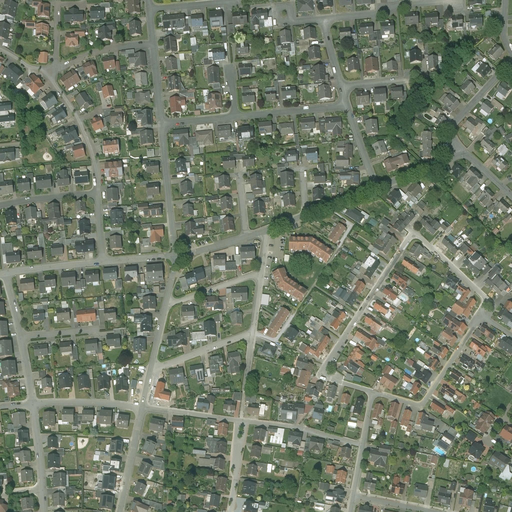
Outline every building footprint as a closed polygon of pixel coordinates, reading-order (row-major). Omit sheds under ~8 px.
[(304,0),(305,2),(298,3),(299,12),(312,11),(311,2),(310,0),(304,0)] [(317,0),(318,3),(323,3),(324,9),(332,8),(330,0),(317,0)] [(135,2),(128,3),(130,15),(140,14),(138,2),(135,2)] [(8,3),(5,3),(5,6),(3,7),(3,9),(15,12),(17,5),(13,4),(8,3)] [(41,6),(39,6),(39,7),(38,17),(48,18),(49,6),(41,6)] [(15,12),(3,9),(2,12),(3,13),(2,16),(5,17),(8,17),(14,19),(15,12)] [(101,9),(91,10),(91,20),(104,19),(104,10),(104,9),(101,9)] [(77,11),(70,11),(70,14),(65,14),(65,22),(77,22),(78,22),(77,14),(77,11)] [(266,12),(256,13),(257,21),(258,21),(264,21),(267,21),(267,19),(266,12)] [(221,13),(209,14),(210,28),(222,27),(221,13)] [(246,14),(232,15),(233,25),(234,26),(247,25),(246,14)] [(417,14),(412,15),(405,16),(406,26),(406,24),(410,24),(410,25),(418,25),(417,14)] [(437,15),(425,16),(426,28),(430,27),(430,28),(431,28),(431,26),(437,25),(437,22),(437,15)] [(183,16),(171,18),(172,29),(183,28),(185,27),(184,20),(183,16)] [(202,23),(201,16),(191,17),(192,27),(202,26),(202,23)] [(478,17),(469,18),(470,24),(470,27),(476,27),(476,28),(482,28),(481,16),(478,16),(478,17)] [(171,18),(163,18),(163,19),(162,20),(162,23),(163,23),(164,29),(172,29),(171,18)] [(462,18),(451,19),(452,23),(449,23),(447,25),(447,26),(447,27),(447,29),(447,30),(449,31),(451,31),(452,29),(462,28),(462,18)] [(267,19),(267,21),(264,21),(265,28),(272,27),(271,19),(267,19)] [(388,22),(380,23),(381,32),(381,37),(382,37),(394,36),(393,23),(388,23),(388,22)] [(134,24),(131,24),(131,25),(132,31),(130,31),(131,37),(141,36),(139,23),(134,24)] [(7,26),(0,24),(0,32),(8,34),(10,27),(7,26)] [(371,25),(361,27),(362,36),(372,35),(371,25)] [(47,27),(37,26),(37,27),(36,37),(36,38),(37,38),(47,38),(47,39),(47,38),(48,27),(47,27)] [(107,29),(99,30),(100,34),(99,34),(98,35),(99,37),(100,38),(101,42),(110,41),(110,37),(111,37),(110,34),(109,31),(109,29),(107,29)] [(314,30),(304,31),(305,41),(315,40),(314,30)] [(350,30),(339,31),(340,41),(350,40),(351,40),(350,36),(350,30)] [(8,34),(0,32),(0,39),(4,40),(7,41),(7,40),(8,34)] [(290,32),(279,33),(280,39),(277,39),(278,47),(281,47),(281,45),(285,44),(290,44),(291,44),(290,32)] [(491,34),(485,40),(488,43),(494,36),(491,34)] [(78,37),(77,36),(75,36),(66,36),(66,46),(70,46),(70,47),(74,47),(74,46),(78,46),(78,37)] [(171,40),(164,40),(165,54),(176,53),(175,41),(175,39),(171,40)] [(243,46),(236,46),(237,55),(245,55),(245,53),(248,53),(247,46),(247,45),(243,46)] [(503,53),(496,47),(489,56),(495,62),(503,53)] [(310,50),(308,50),(308,51),(309,61),(320,60),(319,49),(310,50)] [(224,50),(212,51),(213,60),(213,62),(225,61),(224,50)] [(361,51),(356,51),(356,58),(352,58),(352,61),(357,61),(362,60),(361,51)] [(418,53),(410,53),(411,64),(421,63),(420,53),(420,52),(418,53)] [(134,56),(129,56),(129,57),(130,63),(135,63),(136,68),(146,67),(144,55),(134,56)] [(113,58),(103,60),(105,70),(115,68),(113,58)] [(437,58),(428,58),(429,71),(438,70),(437,58)] [(172,60),(166,61),(167,68),(167,72),(177,71),(176,60),(172,60)] [(376,60),(366,61),(367,73),(378,72),(376,60)] [(352,61),(348,61),(349,73),(358,72),(357,61),(352,61)] [(93,63),(83,67),(85,72),(86,75),(96,71),(93,63)] [(396,63),(387,64),(388,73),(397,72),(396,64),(396,63)] [(249,65),(239,66),(240,76),(251,75),(250,66),(250,65),(249,65)] [(490,72),(483,65),(480,69),(476,66),(471,71),(475,75),(476,74),(483,80),(490,72)] [(8,71),(5,75),(15,84),(16,84),(19,80),(23,75),(19,72),(19,71),(17,69),(16,69),(12,66),(8,71)] [(323,68),(313,69),(315,82),(321,82),(325,81),(324,77),(323,68)] [(214,69),(207,70),(208,70),(209,85),(213,85),(219,84),(218,69),(214,69)] [(77,78),(73,72),(70,74),(70,73),(63,78),(64,78),(61,80),(67,90),(80,82),(77,78)] [(85,72),(80,74),(81,76),(84,82),(88,80),(86,75),(85,72)] [(141,75),(136,76),(137,87),(147,86),(145,75),(141,75)] [(29,80),(25,84),(28,87),(27,87),(28,87),(30,90),(39,81),(36,79),(34,77),(33,76),(33,77),(29,80)] [(22,82),(20,84),(23,87),(25,84),(29,80),(27,78),(22,82)] [(180,79),(168,80),(169,92),(179,92),(181,91),(179,91),(178,84),(180,84),(180,79)] [(19,80),(16,84),(15,84),(14,86),(16,88),(20,84),(22,82),(19,80)] [(39,81),(30,90),(32,92),(33,92),(35,94),(35,95),(40,90),(43,87),(41,85),(41,84),(39,81)] [(474,89),(467,82),(460,90),(467,97),(474,89)] [(507,87),(502,84),(497,92),(505,98),(510,91),(506,89),(507,87)] [(323,88),(318,88),(318,89),(319,89),(320,96),(319,96),(320,101),(330,100),(329,88),(329,87),(323,88)] [(102,90),(103,92),(105,99),(114,97),(111,88),(102,90)] [(251,91),(249,91),(249,88),(242,89),(243,95),(243,104),(254,103),(254,97),(254,94),(253,94),(253,90),(251,91)] [(294,89),(282,90),(283,100),(295,99),(294,89)] [(40,90),(35,95),(35,94),(33,96),(35,99),(37,98),(43,94),(40,90)] [(396,90),(391,91),(392,100),(392,99),(402,98),(401,94),(401,90),(396,91),(396,90)] [(385,91),(373,93),(375,104),(375,103),(380,102),(380,103),(386,102),(385,91)] [(43,94),(37,98),(41,104),(43,102),(42,101),(47,97),(44,93),(43,94)] [(143,93),(139,94),(139,95),(140,104),(140,107),(144,106),(144,105),(150,104),(149,93),(143,93)] [(273,93),(266,94),(266,102),(275,101),(275,96),(275,93),(273,93)] [(84,94),(75,100),(81,108),(84,106),(90,102),(84,94)] [(364,94),(356,94),(357,106),(365,105),(364,96),(364,94)] [(57,103),(51,95),(47,97),(42,101),(43,102),(48,109),(57,103)] [(449,97),(443,104),(445,106),(452,112),(452,113),(459,106),(449,97)] [(180,99),(170,100),(171,114),(181,113),(180,109),(180,105),(184,105),(184,106),(185,106),(184,99),(180,99)] [(486,101),(480,109),(488,116),(493,109),(490,106),(491,105),(486,101)] [(503,108),(494,101),(491,105),(490,106),(493,109),(495,107),(500,111),(503,108)] [(205,104),(206,110),(210,110),(221,109),(221,102),(220,102),(209,104),(205,104)] [(9,117),(9,112),(11,112),(11,104),(0,105),(0,123),(14,122),(14,116),(9,117)] [(452,112),(445,106),(442,110),(449,115),(452,112)] [(54,109),(48,113),(50,117),(52,116),(52,115),(57,113),(54,109)] [(57,113),(52,115),(52,116),(57,123),(58,124),(64,120),(63,120),(66,118),(61,110),(57,113)] [(142,113),(136,113),(136,115),(137,121),(142,121),(142,127),(152,126),(151,126),(150,117),(151,117),(150,112),(142,113)] [(115,114),(110,115),(111,125),(122,124),(121,113),(115,114)] [(440,117),(437,122),(435,125),(434,125),(440,129),(443,126),(446,121),(440,117)] [(99,119),(96,120),(93,121),(93,122),(91,123),(95,131),(103,128),(100,121),(99,119)] [(314,119),(301,121),(302,131),(315,130),(314,119)] [(470,119),(464,127),(472,133),(477,127),(477,126),(478,124),(475,122),(474,123),(470,119)] [(340,120),(325,121),(326,131),(333,131),(334,137),(341,136),(340,130),(341,130),(340,120)] [(369,123),(366,123),(366,124),(367,136),(377,135),(376,122),(369,123)] [(271,124),(259,125),(260,135),(265,134),(265,135),(266,135),(266,134),(272,134),(271,126),(271,124)] [(293,124),(279,126),(280,136),(294,135),(293,124)] [(230,127),(218,129),(219,139),(230,138),(231,138),(230,134),(230,127)] [(251,128),(240,129),(240,130),(238,130),(239,140),(241,140),(242,140),(252,139),(253,139),(252,128),(251,129),(251,128)] [(62,129),(55,132),(58,138),(62,136),(61,134),(64,133),(62,129)] [(64,133),(61,134),(62,136),(65,143),(70,141),(70,142),(78,139),(73,129),(64,133)] [(187,131),(173,133),(174,142),(181,141),(182,145),(188,145),(188,146),(187,139),(187,131)] [(484,136),(484,137),(488,140),(493,135),(489,131),(484,136)] [(211,132),(196,134),(196,138),(197,142),(197,147),(213,145),(211,132)] [(150,133),(141,134),(142,141),(144,141),(144,145),(152,145),(152,139),(151,139),(150,133)] [(495,148),(487,141),(484,144),(483,143),(479,147),(482,149),(482,148),(489,154),(495,148)] [(118,142),(102,144),(103,156),(119,154),(118,142)] [(382,143),(373,146),(377,157),(386,154),(382,143)] [(430,143),(422,143),(424,143),(423,151),(430,152),(430,148),(429,148),(430,143)] [(504,156),(509,150),(503,145),(498,151),(504,156)] [(74,149),(73,149),(75,159),(85,156),(82,147),(74,149)] [(350,147),(343,148),(337,148),(338,153),(343,153),(343,158),(343,159),(343,160),(348,160),(351,159),(351,147),(350,147)] [(5,152),(0,152),(0,158),(0,162),(4,161),(4,163),(10,163),(10,162),(15,161),(14,151),(13,151),(5,151),(5,152)] [(307,152),(306,152),(306,155),(307,161),(317,160),(316,151),(307,152)] [(430,152),(423,151),(424,151),(423,159),(430,160),(431,156),(430,156),(430,152)] [(296,153),(285,154),(286,164),(298,162),(297,156),(296,153)] [(404,158),(401,159),(403,164),(400,166),(400,167),(408,165),(406,157),(404,157),(404,158)] [(245,158),(242,159),(242,161),(243,168),(254,167),(253,158),(245,158)] [(343,158),(336,158),(337,168),(343,168),(347,168),(348,167),(348,160),(343,160),(343,159),(343,158)] [(234,159),(222,160),(223,170),(235,168),(234,162),(234,159)] [(392,160),(384,163),(384,164),(385,163),(387,169),(386,169),(388,174),(396,171),(395,167),(400,166),(403,164),(401,159),(397,160),(393,162),(392,160)] [(499,159),(497,161),(495,160),(491,164),(494,167),(495,166),(501,172),(507,166),(499,159)] [(184,162),(176,163),(177,175),(187,174),(186,174),(185,165),(186,165),(186,162),(184,162)] [(121,164),(105,166),(106,179),(122,177),(121,164)] [(148,165),(146,165),(146,166),(147,175),(159,173),(158,164),(151,165),(148,165)] [(463,171),(456,166),(452,172),(454,173),(452,177),(456,180),(458,177),(459,177),(463,171)] [(285,169),(277,169),(278,177),(281,177),(281,176),(286,175),(285,169)] [(320,175),(314,176),(314,185),(325,184),(324,175),(324,169),(320,169),(320,175)] [(87,173),(74,175),(75,186),(88,184),(87,173)] [(482,180),(474,173),(469,178),(470,179),(472,181),(468,186),(467,185),(472,190),(477,185),(482,180)] [(286,175),(281,176),(281,177),(282,189),(293,188),(292,175),(286,175)] [(356,175),(347,175),(347,182),(347,187),(358,186),(358,175),(356,175)] [(65,178),(57,178),(58,187),(69,186),(68,178),(68,177),(65,178)] [(256,178),(250,178),(251,181),(249,181),(249,185),(251,185),(252,191),(253,191),(253,196),(262,195),(265,194),(265,189),(262,190),(260,177),(256,178)] [(49,178),(38,180),(38,184),(38,190),(50,188),(49,178)] [(222,178),(219,179),(219,185),(215,185),(216,190),(220,190),(229,189),(228,178),(222,178)] [(27,181),(18,182),(19,193),(30,192),(30,185),(29,180),(27,181)] [(0,184),(0,195),(13,194),(12,184),(4,184),(0,184)] [(190,184),(181,185),(182,197),(193,196),(192,191),(191,191),(190,184)] [(148,186),(146,187),(147,196),(159,195),(158,185),(148,186)] [(414,185),(408,192),(413,197),(414,199),(421,191),(414,185)] [(477,185),(472,190),(470,192),(473,195),(480,188),(477,185)] [(114,191),(106,192),(108,204),(108,209),(117,208),(117,203),(118,203),(118,196),(121,196),(120,191),(117,191),(114,191)] [(315,192),(313,192),(313,202),(323,201),(322,192),(322,191),(315,192)] [(486,191),(481,196),(484,198),(479,203),(484,208),(490,201),(494,197),(486,191)] [(398,196),(394,193),(392,195),(390,195),(388,197),(389,199),(387,200),(394,207),(397,203),(398,203),(400,201),(400,199),(401,199),(398,196)] [(405,196),(401,193),(398,196),(401,199),(405,203),(408,199),(405,196)] [(287,197),(283,197),(283,198),(285,208),(294,207),(293,196),(287,197)] [(230,199),(221,200),(222,212),(231,211),(230,199)] [(490,201),(484,208),(486,210),(492,204),(490,201)] [(468,202),(463,207),(467,210),(471,205),(468,202)] [(499,205),(496,209),(493,211),(496,214),(499,210),(504,215),(509,209),(502,202),(499,205)] [(84,203),(75,204),(76,214),(85,213),(84,203)] [(260,204),(253,204),(254,216),(264,215),(264,211),(263,211),(262,204),(263,204),(260,204)] [(58,206),(48,207),(50,220),(56,220),(60,219),(59,219),(58,206)] [(192,206),(183,207),(184,218),(193,217),(192,206)] [(148,208),(144,209),(144,211),(145,217),(161,216),(160,207),(148,208)] [(423,213),(418,208),(414,212),(417,215),(419,217),(423,213)] [(364,218),(351,209),(349,212),(348,211),(345,215),(360,225),(364,218)] [(35,210),(26,211),(27,222),(36,221),(35,210)] [(412,210),(403,220),(409,225),(415,218),(414,218),(417,215),(414,212),(412,210)] [(119,213),(111,213),(112,226),(122,226),(122,213),(122,212),(119,213)] [(15,213),(6,214),(6,218),(8,218),(8,224),(8,225),(9,228),(17,227),(17,223),(16,221),(16,222),(15,213)] [(232,219),(223,221),(225,233),(234,232),(232,219)] [(375,228),(378,223),(372,219),(369,224),(375,228)] [(431,225),(425,219),(420,224),(426,230),(431,225)] [(390,224),(384,220),(381,225),(383,227),(387,229),(390,224)] [(403,220),(401,223),(400,222),(396,225),(402,231),(403,231),(409,225),(403,220)] [(89,222),(79,223),(80,232),(81,232),(81,236),(80,236),(84,236),(90,235),(89,222)] [(431,225),(426,230),(433,236),(440,228),(434,222),(431,225)] [(445,223),(440,228),(445,232),(449,228),(449,227),(445,223)] [(195,224),(185,225),(186,225),(186,231),(186,237),(192,237),(192,236),(196,236),(196,235),(203,235),(203,228),(195,228),(195,224)] [(339,226),(339,225),(335,230),(342,235),(345,230),(343,228),(339,226)] [(402,231),(396,225),(393,229),(392,228),(392,229),(400,234),(402,231)] [(152,229),(150,229),(151,229),(151,238),(152,244),(160,243),(159,237),(163,237),(162,228),(152,229)] [(342,235),(335,230),(332,235),(339,240),(342,235)] [(121,231),(110,232),(111,239),(118,239),(118,236),(122,236),(121,231)] [(339,240),(332,235),(329,240),(335,245),(339,240)] [(396,242),(388,236),(384,241),(379,238),(378,240),(385,245),(390,249),(393,245),(394,246),(396,242)] [(111,239),(110,239),(111,243),(110,244),(110,245),(110,246),(111,246),(111,251),(121,250),(120,250),(119,239),(118,239),(111,239)] [(451,244),(446,239),(442,244),(448,250),(455,243),(453,241),(451,244)] [(455,243),(448,250),(455,256),(459,251),(457,249),(463,243),(459,239),(455,243)] [(333,254),(312,240),(290,240),(289,252),(308,252),(326,264),(333,254)] [(83,243),(76,244),(77,244),(78,248),(76,248),(77,254),(89,253),(88,242),(83,243)] [(12,244),(2,246),(2,248),(7,247),(8,255),(13,254),(12,244)] [(390,249),(385,245),(380,252),(385,256),(390,249)] [(459,251),(464,255),(467,252),(470,249),(465,245),(459,251)] [(60,246),(51,247),(52,257),(63,256),(62,247),(62,246),(60,246)] [(422,250),(415,246),(410,254),(417,259),(420,255),(421,253),(423,251),(422,250)] [(470,249),(467,252),(471,257),(477,251),(472,247),(470,249)] [(41,249),(28,250),(29,260),(42,259),(41,249)] [(254,249),(240,250),(241,261),(254,260),(254,254),(254,249)] [(8,255),(6,255),(6,256),(7,265),(20,263),(19,254),(13,254),(8,255)] [(475,254),(470,260),(468,259),(463,264),(470,271),(480,259),(475,254)] [(225,258),(213,258),(214,267),(225,267),(225,258)] [(480,259),(470,271),(477,277),(481,271),(482,272),(484,272),(486,270),(485,269),(487,266),(485,265),(486,264),(480,259)] [(417,267),(406,260),(402,266),(409,271),(415,275),(416,275),(418,272),(420,269),(417,267)] [(373,262),(368,269),(374,273),(379,265),(373,262)] [(236,263),(228,264),(228,272),(236,271),(236,266),(236,263)] [(425,268),(419,264),(417,267),(420,269),(418,272),(421,274),(425,268)] [(162,267),(146,268),(147,275),(148,282),(152,282),(152,283),(159,283),(158,281),(163,281),(162,267)] [(374,273),(368,269),(367,272),(362,268),(359,272),(359,273),(361,274),(364,276),(370,280),(374,273)] [(136,269),(125,270),(125,279),(126,283),(131,282),(130,278),(137,278),(137,273),(136,273),(136,269),(137,269),(136,269)] [(496,269),(488,278),(490,280),(490,279),(494,276),(496,278),(500,273),(496,269)] [(205,280),(202,270),(193,273),(193,275),(194,275),(197,284),(196,283),(205,280)] [(307,293),(288,280),(283,270),(272,275),(278,288),(300,303),(307,293)] [(116,271),(104,272),(104,282),(111,281),(111,280),(115,280),(117,280),(116,271)] [(98,272),(86,273),(87,284),(99,282),(98,272)] [(74,274),(62,275),(63,287),(69,287),(69,288),(70,288),(70,287),(70,286),(74,286),(75,286),(75,284),(74,274)] [(356,278),(350,274),(347,279),(352,283),(356,278)] [(403,279),(396,274),(392,280),(400,285),(400,284),(404,287),(408,281),(404,278),(403,279)] [(193,275),(185,278),(187,283),(187,284),(188,287),(197,284),(194,275),(193,275)] [(494,276),(490,279),(490,280),(485,285),(492,291),(500,281),(496,278),(494,276)] [(55,277),(45,278),(45,284),(46,289),(56,288),(55,277)] [(450,277),(445,285),(453,291),(458,283),(450,277)] [(33,281),(21,282),(22,292),(34,291),(33,281)] [(500,281),(492,291),(498,296),(507,287),(500,281)] [(359,283),(358,282),(355,287),(356,287),(352,293),(358,297),(365,287),(359,283)] [(187,283),(181,285),(182,292),(189,290),(188,287),(187,284),(187,283)] [(466,290),(460,286),(455,293),(461,297),(465,299),(470,293),(466,290)] [(394,293),(387,288),(383,294),(390,299),(394,293)] [(412,293),(405,288),(403,291),(410,296),(412,293)] [(347,294),(340,289),(335,296),(343,301),(347,294)] [(241,290),(237,290),(237,291),(232,291),(232,290),(231,290),(231,296),(232,300),(236,299),(241,299),(241,301),(247,301),(246,290),(241,290)] [(352,293),(345,304),(351,308),(358,297),(352,293)] [(270,306),(270,296),(263,295),(262,306),(270,306)] [(470,299),(467,304),(465,304),(467,301),(465,299),(461,297),(458,302),(471,311),(476,303),(470,299)] [(217,298),(210,299),(210,298),(205,299),(206,309),(211,308),(211,307),(218,307),(218,303),(217,298)] [(144,300),(144,312),(155,311),(154,299),(149,299),(144,300)] [(471,311),(458,302),(452,311),(457,315),(458,314),(460,314),(467,319),(471,314),(469,313),(471,311)] [(511,307),(511,304),(507,302),(503,309),(508,313),(511,315),(511,310),(511,309),(511,307)] [(388,310),(377,303),(373,309),(381,314),(380,315),(384,317),(389,311),(388,310)] [(193,308),(182,308),(183,318),(187,318),(187,317),(193,317),(194,317),(194,313),(193,308)] [(508,313),(503,309),(502,309),(498,316),(498,317),(497,318),(500,320),(501,319),(503,320),(502,322),(508,325),(511,320),(511,319),(511,317),(511,318),(507,315),(508,313)] [(69,310),(56,312),(58,322),(70,321),(69,312),(69,310)] [(283,310),(270,329),(270,330),(273,332),(276,334),(289,314),(283,310)] [(94,311),(86,312),(87,322),(88,322),(90,322),(91,322),(96,321),(95,311),(94,311)] [(115,311),(104,312),(105,322),(116,321),(115,311)] [(43,312),(33,313),(34,322),(45,321),(44,314),(44,312),(43,312)] [(77,313),(78,323),(82,322),(83,323),(86,323),(86,322),(87,322),(86,312),(77,313)] [(335,320),(341,324),(346,316),(340,312),(335,320)] [(233,315),(231,315),(232,318),(232,327),(242,326),(241,314),(233,315)] [(335,320),(331,317),(328,322),(332,324),(330,327),(336,331),(341,324),(335,320)] [(380,324),(368,317),(364,322),(372,328),(370,330),(377,334),(382,326),(384,328),(384,327),(380,324)] [(151,325),(150,318),(142,319),(142,318),(140,318),(134,318),(134,324),(142,324),(142,325),(140,325),(140,334),(151,333),(151,328),(151,325)] [(459,325),(448,318),(444,325),(445,326),(453,330),(454,332),(461,336),(465,331),(463,330),(465,328),(460,324),(459,325)] [(325,325),(315,319),(313,322),(318,326),(322,329),(325,325)] [(214,323),(204,324),(205,337),(215,336),(215,332),(214,323)] [(322,329),(318,326),(315,330),(321,334),(324,330),(322,329)] [(495,335),(483,327),(480,332),(480,333),(481,334),(491,341),(492,340),(492,341),(494,338),(494,337),(495,335)] [(283,338),(292,344),(298,334),(290,328),(283,338)] [(189,330),(182,331),(180,331),(181,336),(185,336),(185,339),(189,338),(189,330)] [(329,333),(324,330),(321,334),(320,334),(324,337),(326,338),(329,333)] [(370,339),(359,331),(355,337),(361,341),(366,344),(367,344),(370,339)] [(451,337),(444,332),(442,335),(444,336),(443,338),(445,339),(442,343),(445,346),(446,344),(452,348),(457,340),(451,337)] [(323,338),(317,334),(313,340),(319,344),(325,348),(330,340),(326,338),(324,337),(323,338)] [(119,336),(107,337),(108,347),(115,346),(115,348),(120,347),(119,336)] [(181,336),(176,336),(176,338),(177,346),(177,348),(186,347),(185,339),(185,336),(181,336)] [(169,338),(168,338),(169,347),(177,346),(176,338),(175,338),(169,338)] [(376,343),(370,339),(367,344),(366,344),(365,346),(372,351),(374,347),(376,344),(377,343),(376,343)] [(386,344),(379,339),(376,343),(377,343),(376,344),(379,346),(383,348),(386,344)] [(510,342),(504,339),(503,341),(501,344),(499,347),(505,351),(510,342)] [(138,341),(134,341),(134,342),(134,354),(141,354),(141,353),(145,353),(145,341),(138,341)] [(97,342),(85,343),(86,352),(97,351),(98,351),(97,344),(97,342)] [(487,351),(474,342),(470,348),(477,353),(476,354),(477,355),(476,356),(482,359),(483,357),(487,351)] [(10,343),(0,344),(0,358),(12,357),(10,343)] [(71,344),(60,345),(61,349),(60,349),(61,354),(72,353),(72,350),(71,344)] [(310,350),(302,344),(298,351),(306,356),(310,350)] [(325,348),(319,344),(314,351),(312,349),(309,353),(318,359),(325,348)] [(264,345),(261,354),(273,359),(277,350),(264,345)] [(47,347),(34,348),(35,357),(48,356),(47,349),(47,347)] [(442,348),(440,351),(435,347),(431,352),(437,356),(443,360),(448,352),(442,348)] [(361,353),(355,349),(348,360),(354,363),(361,353)] [(239,354),(227,356),(229,364),(230,364),(230,368),(231,374),(232,375),(239,374),(237,363),(241,362),(239,354)] [(221,357),(209,359),(211,369),(210,369),(211,375),(215,375),(220,374),(219,374),(217,364),(222,363),(222,364),(223,364),(221,357)] [(474,364),(464,357),(460,363),(463,365),(461,367),(466,371),(468,368),(471,370),(475,364),(474,364)] [(299,359),(298,359),(296,367),(305,369),(304,372),(311,374),(313,366),(307,364),(307,362),(299,359)] [(354,363),(348,360),(343,367),(349,371),(356,375),(360,368),(354,363)] [(433,360),(428,368),(434,372),(439,364),(433,360)] [(6,364),(2,364),(2,365),(3,370),(3,378),(16,377),(14,363),(6,364)] [(202,367),(190,369),(191,376),(197,376),(198,384),(204,383),(203,379),(202,375),(203,374),(202,367)] [(392,370),(386,367),(382,374),(385,377),(386,375),(388,376),(392,370)] [(302,372),(291,369),(291,371),(289,370),(288,374),(300,378),(302,372)] [(182,370),(169,372),(171,385),(176,384),(175,382),(184,381),(184,380),(182,370)] [(304,372),(302,372),(300,378),(298,385),(307,387),(311,374),(304,372)] [(424,372),(422,376),(417,373),(414,377),(419,380),(418,380),(424,384),(425,384),(426,385),(430,380),(428,379),(430,376),(424,372)] [(461,377),(454,372),(450,378),(457,383),(461,378),(461,377)] [(388,376),(386,375),(385,377),(381,383),(386,387),(386,388),(391,391),(394,386),(393,386),(396,382),(388,376)] [(412,380),(405,375),(403,380),(409,384),(412,380)] [(68,377),(59,377),(60,390),(71,389),(70,378),(70,376),(68,377)] [(86,378),(78,379),(80,391),(90,390),(89,380),(88,378),(86,378)] [(108,378),(98,379),(99,391),(109,390),(108,378)] [(126,379),(116,380),(117,393),(127,392),(126,379)] [(42,381),(41,381),(42,390),(52,389),(51,380),(46,380),(42,381)] [(314,392),(310,391),(309,396),(317,398),(319,393),(321,394),(323,385),(316,383),(314,392)] [(415,384),(412,387),(408,385),(405,389),(415,396),(421,388),(415,384)] [(11,385),(3,386),(3,389),(8,388),(9,398),(10,398),(11,399),(14,398),(14,397),(19,397),(18,386),(14,387),(12,385),(11,385)] [(337,389),(329,387),(328,390),(329,390),(327,398),(328,399),(327,402),(331,403),(332,400),(333,400),(337,389)] [(454,394),(444,387),(440,393),(451,401),(455,395),(454,394)] [(464,396),(457,391),(454,394),(455,395),(460,398),(458,400),(462,403),(465,399),(463,397),(464,396)] [(242,394),(234,394),(232,404),(235,404),(236,402),(241,402),(242,394)] [(350,397),(343,395),(341,404),(347,406),(350,397)] [(207,402),(198,400),(197,409),(201,410),(208,411),(209,404),(209,402),(207,402)] [(364,402),(357,400),(353,414),(360,416),(364,402)] [(445,409),(434,402),(430,408),(442,416),(446,410),(445,409)] [(232,404),(225,403),(224,411),(227,412),(227,413),(230,413),(231,412),(234,413),(235,404),(232,404)] [(398,406),(391,404),(390,408),(388,417),(394,419),(398,406)] [(295,408),(289,407),(289,410),(282,409),(281,420),(295,422),(296,414),(299,415),(299,414),(303,415),(303,414),(305,406),(296,405),(295,408)] [(259,407),(249,406),(248,414),(254,415),(254,416),(264,417),(265,406),(259,406),(259,407)] [(382,408),(376,406),(372,419),(378,421),(378,420),(381,421),(384,412),(381,411),(382,408)] [(455,411),(447,406),(445,409),(446,410),(453,414),(455,411)] [(321,411),(316,410),(315,410),(312,419),(321,421),(324,412),(320,411),(321,411)] [(411,413),(405,411),(400,427),(407,429),(409,422),(411,413)] [(74,412),(63,412),(62,423),(73,423),(73,421),(74,412)] [(93,412),(82,412),(82,416),(82,423),(83,423),(83,422),(93,422),(93,423),(93,412)] [(112,413),(100,412),(100,413),(100,420),(99,425),(111,426),(111,422),(112,414),(112,413)] [(494,417),(487,413),(485,415),(484,415),(482,417),(481,417),(479,420),(490,427),(491,425),(493,421),(492,420),(494,417)] [(24,414),(13,415),(15,427),(25,426),(24,414)] [(54,424),(54,414),(48,414),(44,415),(44,428),(53,428),(53,433),(59,432),(58,424),(54,424)] [(426,416),(418,414),(414,426),(422,428),(422,430),(431,433),(433,425),(427,423),(428,418),(426,416)] [(119,417),(118,423),(117,428),(127,430),(129,418),(119,417)] [(183,420),(173,419),(172,427),(172,428),(173,428),(183,429),(183,425),(183,424),(183,420)] [(490,427),(479,420),(478,422),(478,423),(476,426),(477,427),(476,429),(483,434),(484,431),(486,432),(488,428),(489,429),(490,427)] [(164,424),(152,421),(149,431),(162,434),(164,424)] [(413,424),(409,422),(407,429),(405,436),(409,437),(413,424)] [(228,426),(219,425),(219,428),(218,432),(218,436),(226,437),(228,426)] [(511,431),(506,427),(503,432),(504,433),(502,436),(503,438),(506,440),(507,440),(510,442),(511,440),(511,438),(511,432),(511,431)] [(450,429),(446,435),(454,440),(458,434),(450,429)] [(265,432),(255,431),(253,442),(263,443),(265,432)] [(22,433),(18,433),(19,440),(20,440),(21,444),(19,444),(20,445),(28,444),(27,432),(22,433)] [(477,437),(469,432),(466,438),(473,443),(477,437)] [(304,436),(294,434),(293,442),(302,443),(304,436)] [(441,436),(437,442),(439,443),(437,446),(446,453),(454,440),(446,435),(445,434),(443,437),(441,436)] [(283,445),(284,438),(272,436),(271,444),(283,445)] [(57,440),(48,440),(48,450),(57,450),(57,444),(57,440)] [(323,442),(311,440),(310,444),(309,449),(310,450),(322,452),(323,442)] [(156,446),(147,442),(142,453),(151,457),(156,446)] [(213,443),(208,442),(208,443),(207,446),(210,450),(209,451),(211,453),(211,454),(215,455),(216,455),(225,456),(226,445),(218,444),(218,443),(213,443)] [(339,443),(333,442),(331,449),(337,450),(339,443)] [(122,444),(111,443),(110,454),(110,455),(111,455),(121,456),(122,444)] [(477,446),(474,444),(469,453),(472,455),(471,456),(475,459),(475,457),(479,459),(484,451),(481,449),(482,448),(478,445),(477,446)] [(391,448),(380,446),(379,453),(387,455),(386,456),(389,457),(391,448)] [(261,449),(252,448),(250,458),(259,460),(261,449)] [(351,451),(342,449),(340,459),(349,461),(351,451)] [(29,453),(20,454),(20,452),(15,453),(15,458),(20,458),(21,460),(22,464),(21,464),(31,463),(30,463),(29,456),(30,456),(29,453)] [(379,453),(371,452),(370,458),(369,458),(369,459),(369,461),(379,463),(378,467),(384,468),(384,464),(385,464),(386,456),(387,455),(379,453)] [(510,462),(496,453),(488,464),(493,467),(495,465),(504,471),(510,462)] [(56,457),(48,457),(48,470),(56,470),(59,470),(59,469),(59,457),(56,457)] [(205,461),(199,460),(198,466),(205,467),(206,463),(210,464),(209,466),(214,467),(214,471),(223,472),(224,462),(210,460),(210,461),(205,461)] [(120,462),(111,461),(111,468),(110,472),(119,473),(120,462)] [(152,468),(143,464),(137,475),(147,479),(152,468)] [(257,468),(249,466),(248,476),(256,478),(257,473),(256,473),(257,468)] [(26,473),(22,473),(22,474),(23,484),(33,483),(32,472),(26,473)] [(346,474),(338,473),(336,484),(344,485),(346,474)] [(115,479),(104,478),(103,489),(103,490),(105,491),(107,491),(106,491),(113,492),(115,479)] [(226,480),(218,479),(216,488),(220,489),(220,492),(224,493),(226,480)] [(366,481),(365,481),(364,489),(375,491),(376,483),(370,482),(366,481)] [(256,485),(244,483),(242,496),(253,498),(256,485)] [(146,488),(138,484),(134,493),(142,497),(146,488)] [(329,486),(321,484),(320,489),(323,489),(322,491),(328,492),(329,486)] [(466,486),(459,484),(457,493),(461,494),(461,491),(465,492),(466,486)] [(393,485),(391,494),(402,496),(403,487),(398,486),(393,485)] [(427,488),(416,486),(414,497),(425,499),(427,488)] [(343,493),(334,491),(333,497),(332,503),(342,505),(343,500),(344,500),(345,498),(345,497),(342,497),(343,493)] [(465,492),(461,491),(461,494),(459,505),(462,506),(463,507),(469,508),(470,507),(473,493),(465,492)] [(450,496),(439,494),(437,503),(443,504),(443,503),(448,504),(448,505),(449,505),(450,496)] [(64,507),(64,495),(54,495),(54,508),(64,507)] [(219,498),(211,497),(210,504),(205,503),(204,510),(209,511),(210,508),(217,509),(219,498)] [(105,498),(102,498),(102,499),(100,510),(111,511),(113,499),(105,498)] [(33,500),(19,501),(20,506),(23,506),(23,511),(32,511),(34,510),(33,500)] [(486,501),(484,511),(492,511),(494,505),(491,505),(491,502),(486,501)] [(142,506),(134,503),(129,511),(147,511),(149,509),(148,509),(149,508),(143,506),(143,507),(142,506)] [(254,505),(245,503),(244,511),(257,511),(258,511),(253,510),(254,505)]
